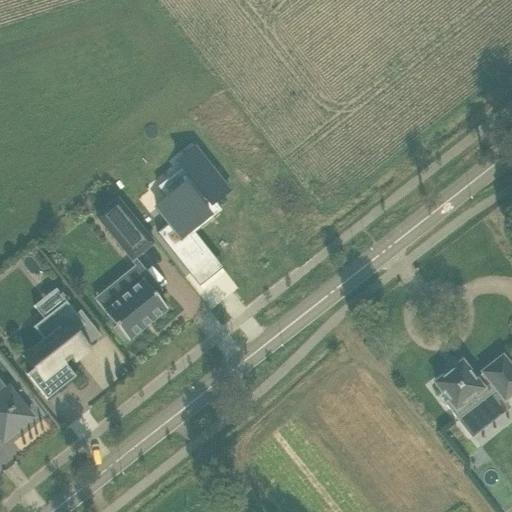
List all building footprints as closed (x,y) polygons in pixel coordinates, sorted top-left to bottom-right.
[(190,181),(155,208),(169,226),(158,235),(183,268),(202,253),(187,233),(217,210),(211,203),(228,190),(194,148),(176,162),(190,181)] [(273,229),(308,207),(286,174),(252,197),(273,229)] [(259,176),(248,185),(253,192),(265,184),(259,176)] [(152,243),(117,200),(96,217),(131,260),(152,243)] [(167,310),(156,296),(161,291),(142,268),(133,275),(130,272),(112,286),(121,297),(103,311),(116,327),(113,329),(123,340),(125,338),(128,341),(167,310)] [(75,314),(71,308),(65,301),(61,304),(59,306),(43,319),(32,327),(43,340),(41,341),(24,355),(34,368),(27,375),(42,394),(46,399),(72,379),(75,377),(64,363),(71,358),(73,357),(75,360),(80,357),(83,354),(89,350),(86,346),(75,332),(84,325),(83,324),(75,314)] [(481,372),(482,373),(474,379),(461,363),(435,383),(448,400),(444,403),(457,421),(494,391),(504,403),(511,396),(511,370),(502,356),(481,372)] [(0,439),(2,441),(31,418),(29,415),(8,388),(6,389),(0,381),(0,439)]
